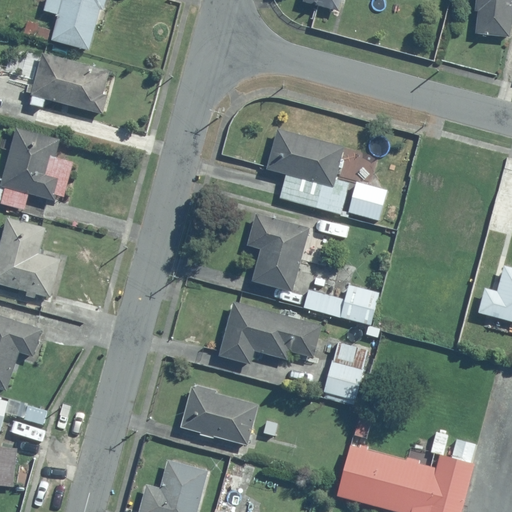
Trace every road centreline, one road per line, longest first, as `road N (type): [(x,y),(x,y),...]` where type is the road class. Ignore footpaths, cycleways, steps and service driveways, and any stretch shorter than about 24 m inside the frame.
road 1 (residential): [(84,511),(210,46)]
road 2 (residential): [(210,46),(511,120)]
